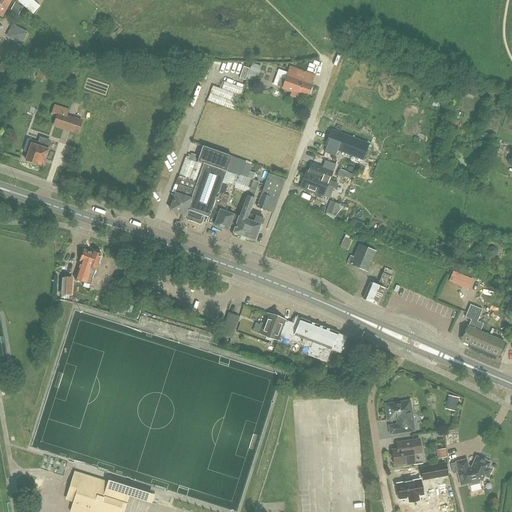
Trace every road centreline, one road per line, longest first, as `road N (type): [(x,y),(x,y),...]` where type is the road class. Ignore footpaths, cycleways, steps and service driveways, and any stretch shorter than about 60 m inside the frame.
road 1 (primary): [(511,385),(253,275)]
road 2 (primary): [(253,275),(0,189)]
